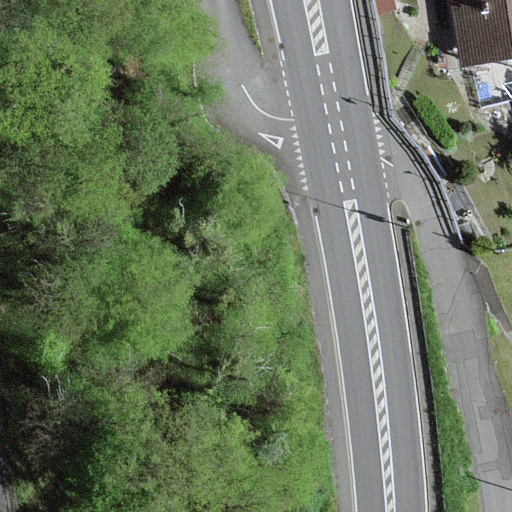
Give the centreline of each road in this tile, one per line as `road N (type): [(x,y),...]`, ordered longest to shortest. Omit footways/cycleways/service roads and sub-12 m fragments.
road 1 (secondary): [(391,511),(365,294),(314,20)]
road 2 (track): [(334,115),(264,111),(243,84),(220,0)]
